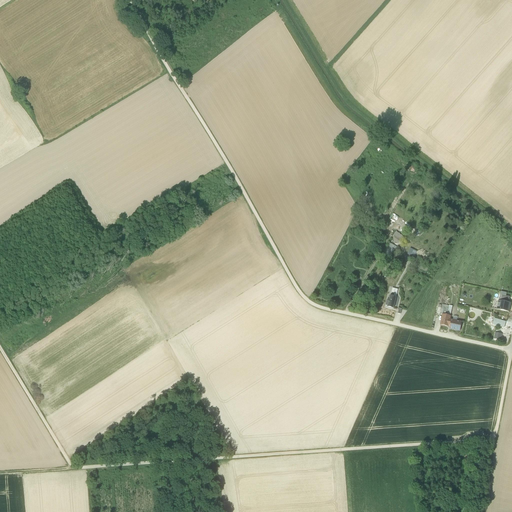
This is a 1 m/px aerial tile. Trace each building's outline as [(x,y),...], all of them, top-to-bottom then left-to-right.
[(365,241),(372,246),(381,233),(377,230),(379,227),(376,225),(365,241)] [(393,236),(386,249),(394,253),(401,242),(404,237),(396,232),(393,236)] [(341,267),(336,277),(340,279),(346,269),(341,267)] [(500,295),(499,301),(509,303),(510,297),(500,295)] [(388,307),(393,308),(396,298),(394,297),(391,296),(389,301),(387,300),(387,303),(388,304),(388,307)] [(509,312),(511,303),(509,303),(499,301),(498,303),(497,307),(498,307),(497,310),(509,312)] [(447,316),(449,309),(449,306),(439,304),(437,314),(443,315),(447,316)] [(451,329),(453,321),(450,320),(451,316),(447,316),(443,315),(441,325),(448,327),(449,326),(450,326),(450,329),(451,329)] [(462,323),(453,321),(451,329),(454,330),(454,331),(456,331),(457,331),(460,331),(462,323)]
